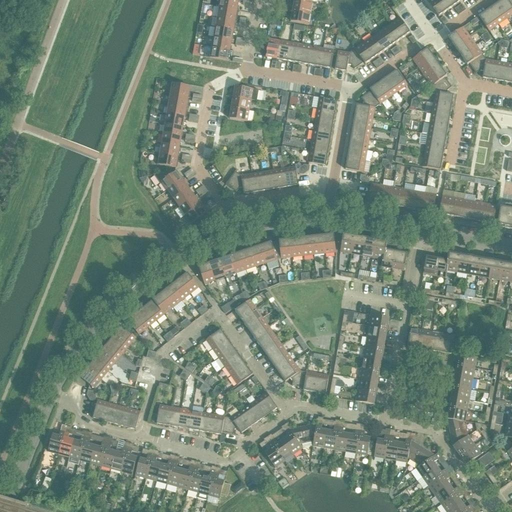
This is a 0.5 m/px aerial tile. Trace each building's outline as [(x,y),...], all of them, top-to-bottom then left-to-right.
[(237,11),(238,1),(233,0),(220,0),(219,8),(237,11)] [(310,14),(312,3),(294,0),(292,11),(310,14)] [(448,11),(440,0),(430,0),(428,2),(438,17),(448,11)] [(456,5),(452,0),(440,0),(448,11),(456,5)] [(511,6),(507,0),(501,0),(497,4),(507,19),(511,15),(511,6)] [(507,19),(497,4),(487,10),(498,25),(507,19)] [(235,21),(237,11),(219,8),(217,18),(235,21)] [(498,25),(487,10),(478,16),(489,32),(498,25)] [(308,25),(310,14),(292,11),(290,22),(308,25)] [(233,31),(235,21),(217,18),(215,28),(233,31)] [(410,33),(399,18),(390,24),(401,40),(410,33)] [(401,40),(390,24),(381,31),(392,46),(401,40)] [(454,47),(469,37),(463,27),(448,38),(454,47)] [(231,42),(233,31),(215,28),(213,39),(231,42)] [(392,46),(381,31),(373,37),(383,52),(392,46)] [(383,52),(373,37),(364,43),(374,58),(383,52)] [(460,56),(475,45),(469,37),(454,47),(460,56)] [(230,51),(231,42),(213,39),(212,48),(230,51)] [(276,59),(280,41),(269,39),(266,58),(276,59)] [(287,61),(291,43),(280,41),(276,59),(287,61)] [(298,63),(301,45),(291,43),(287,61),(298,63)] [(374,58),(364,43),(355,49),(364,62),(364,63),(365,65),(374,58)] [(309,65),(312,47),(301,45),(298,63),(309,65)] [(482,55),(481,54),(475,45),(460,56),(467,65),(469,64),(482,55)] [(319,67),(322,49),(312,47),(309,65),(319,67)] [(364,62),(355,49),(354,47),(352,48),(354,50),(349,53),(338,51),(334,70),(346,72),(347,65),(351,66),(354,70),(364,63),(364,62)] [(228,61),(230,51),(212,48),(210,58),(228,61)] [(330,69),(334,51),(322,49),(319,67),(330,69)] [(419,69),(434,58),(427,49),(412,59),(419,69)] [(493,80),(496,62),(486,60),(482,55),(485,54),(484,53),(481,54),(482,55),(469,64),(476,74),(480,71),(483,71),(482,78),(493,80)] [(440,67),(434,58),(419,69),(425,78),(440,67)] [(504,82),(507,64),(496,62),(493,80),(504,82)] [(429,88),(445,78),(446,76),(440,67),(425,78),(431,86),(429,88)] [(407,85),(397,70),(387,77),(398,92),(407,85)] [(398,92),(387,77),(379,83),(389,98),(398,92)] [(447,94),(447,90),(451,87),(445,78),(429,88),(430,89),(432,88),(435,92),(433,103),(451,107),(453,95),(447,94)] [(389,98),(379,83),(369,89),(371,91),(370,92),(379,105),(389,98)] [(188,98),(190,87),(172,84),(170,94),(188,98)] [(257,101),(259,90),(235,86),(233,97),(257,101)] [(374,108),(379,105),(370,92),(361,98),(364,103),(363,106),(356,105),(354,116),(373,119),(374,108)] [(186,107),(188,98),(170,94),(169,104),(186,107)] [(249,111),(251,100),(257,101),(233,97),(231,108),(249,111)] [(335,113),(337,101),(319,98),(317,110),(335,113)] [(450,117),(451,107),(433,103),(431,114),(450,117)] [(184,118),(186,107),(169,104),(167,115),(184,118)] [(247,122),(249,111),(231,108),(229,119),(247,122)] [(333,123),(335,113),(317,110),(315,120),(333,123)] [(448,128),(450,117),(431,114),(429,125),(448,128)] [(183,128),(184,118),(167,115),(165,125),(183,128)] [(371,130),(373,119),(354,116),(352,127),(371,130)] [(332,133),(333,123),(315,120),(313,130),(332,133)] [(181,138),(183,128),(165,125),(163,134),(181,138)] [(446,138),(448,128),(429,125),(428,135),(446,138)] [(369,140),(371,130),(352,127),(351,137),(369,140)] [(330,144),(332,133),(313,130),(311,141),(330,144)] [(179,147),(181,138),(163,134),(162,144),(179,147)] [(444,149),(446,138),(428,135),(426,146),(444,149)] [(367,151),(369,140),(351,137),(349,148),(367,151)] [(328,155),(330,144),(311,141),(310,151),(328,155)] [(177,158),(179,147),(162,144),(160,155),(177,158)] [(442,159),(444,149),(426,146),(424,156),(442,159)] [(347,158),(365,162),(367,151),(349,148),(347,158)] [(326,166),(328,155),(310,151),(308,163),(326,166)] [(176,168),(177,158),(160,155),(158,165),(176,168)] [(440,171),(442,159),(424,156),(422,167),(440,171)] [(363,173),(365,162),(347,158),(345,170),(363,173)] [(298,186),(296,174),(295,167),(283,169),(286,188),(298,186)] [(187,178),(194,173),(192,169),(184,175),(187,178)] [(286,188),(283,169),(273,171),(276,189),(286,188)] [(255,193),(252,175),(241,176),(236,173),(238,171),(236,170),(225,185),(236,192),(239,188),(243,188),(244,195),(255,193)] [(276,189),(273,171),(263,173),(266,191),(276,189)] [(168,191),(183,181),(176,172),(162,182),(168,191)] [(266,191),(263,173),(252,175),(255,193),(266,191)] [(174,199),(188,189),(183,181),(168,191),(174,199)] [(379,204),(382,186),(371,184),(368,202),(379,204)] [(198,194),(205,189),(203,186),(196,191),(198,194)] [(389,206),(393,188),(382,186),(379,204),(389,206)] [(400,208),(403,190),(393,188),(389,206),(400,208)] [(179,207),(194,197),(188,189),(174,199),(179,207)] [(200,197),(208,192),(205,189),(198,194),(200,197)] [(411,210),(414,192),(403,190),(400,208),(411,210)] [(422,212),(425,194),(414,192),(411,210),(422,212)] [(433,214),(436,196),(425,194),(422,212),(433,214)] [(185,216),(200,205),(194,197),(179,207),(185,216)] [(450,217),(453,199),(442,197),(439,215),(450,217)] [(460,219),(464,200),(453,199),(450,217),(460,219)] [(471,220),(474,202),(464,200),(460,219),(471,220)] [(482,222),(485,204),(474,202),(471,220),(482,222)] [(493,224),(496,206),(485,204),(482,222),(493,224)] [(191,224),(206,214),(200,205),(185,216),(191,224)] [(213,216),(221,211),(218,207),(211,213),(213,216)] [(511,208),(500,207),(497,225),(511,227),(511,208)] [(351,254),(354,236),(343,234),(340,252),(351,254)] [(336,253),(333,235),(322,236),(324,254),(336,253)] [(324,254),(322,236),(311,237),(314,255),(324,254)] [(362,256),(365,238),(354,236),(351,254),(362,256)] [(314,255),(311,237),(301,238),(303,257),(314,255)] [(303,257),(301,238),(290,240),(292,258),(303,257)] [(372,258),(375,240),(365,238),(362,256),(372,258)] [(292,258),(290,240),(279,241),(281,259),(292,258)] [(383,260),(385,249),(387,242),(375,240),(372,258),(382,260),(383,260)] [(277,260),(271,242),(260,246),(266,264),(277,260)] [(266,264),(260,246),(250,249),(256,267),(266,264)] [(256,267),(250,249),(240,253),(246,270),(256,267)] [(392,269),(396,251),(385,249),(383,260),(382,260),(381,267),(392,269)] [(404,271),(407,253),(396,251),(392,269),(404,271)] [(246,270),(240,253),(230,256),(235,274),(246,270)] [(456,273),(460,255),(448,253),(447,260),(448,260),(446,271),(456,273)] [(467,275),(470,257),(460,255),(456,273),(467,275)] [(235,274),(230,256),(219,260),(225,277),(235,274)] [(434,276),(437,258),(426,256),(423,274),(434,276)] [(478,277),(481,259),(470,257),(467,275),(478,277)] [(448,260),(447,260),(437,258),(434,276),(445,278),(446,271),(448,260)] [(489,279),(492,261),(481,259),(478,277),(489,279)] [(225,277),(219,260),(209,263),(215,281),(225,277)] [(499,281),(502,263),(492,261),(489,279),(499,281)] [(215,281),(209,263),(198,267),(204,285),(215,281)] [(510,282),(511,270),(511,264),(502,263),(499,281),(510,282)] [(199,288),(187,273),(178,280),(190,295),(199,288)] [(190,295),(178,280),(170,287),(181,301),(190,295)] [(181,301),(170,287),(161,294),(173,308),(181,301)] [(173,308),(161,294),(153,300),(164,315),(173,308)] [(164,315),(153,300),(144,307),(156,321),(164,315)] [(256,309),(250,300),(235,311),(241,320),(256,309)] [(156,321),(144,307),(134,315),(146,329),(156,321)] [(247,329),(262,318),(256,309),(241,320),(247,329)] [(146,329),(134,315),(127,321),(139,335),(146,329)] [(387,330),(389,319),(371,315),(369,327),(387,330)] [(254,338),(269,327),(262,318),(247,329),(254,338)] [(136,338),(122,326),(114,335),(129,347),(136,338)] [(260,346),(275,336),(269,327),(254,338),(260,346)] [(385,340),(387,330),(369,327),(367,337),(385,340)] [(418,349),(421,331),(410,329),(407,347),(418,349)] [(227,339),(221,330),(206,340),(212,350),(227,339)] [(429,351),(432,333),(421,331),(418,349),(429,351)] [(440,353),(443,335),(432,333),(429,351),(440,353)] [(129,347),(114,335),(108,343),(122,355),(129,347)] [(451,355),(454,337),(443,335),(440,353),(451,355)] [(266,355),(281,345),(275,336),(260,346),(266,355)] [(383,351),(385,340),(367,337),(365,348),(383,351)] [(218,358),(233,348),(227,339),(212,350),(218,358)] [(122,355),(108,343),(101,352),(115,363),(122,355)] [(272,364),(287,354),(281,345),(266,355),(272,364)] [(225,367),(240,357),(233,348),(218,358),(225,367)] [(381,362),(383,351),(365,348),(363,359),(381,362)] [(115,363),(101,352),(94,360),(108,372),(115,363)] [(293,363),(287,354),(272,364),(278,373),(293,363)] [(474,369),(476,357),(458,354),(456,365),(474,369)] [(231,376),(246,366),(240,357),(225,367),(231,376)] [(379,372),(381,362),(363,359),(361,369),(379,372)] [(108,372),(94,360),(87,368),(101,380),(108,372)] [(303,388),(307,370),(306,370),(305,372),(299,371),(293,363),(278,373),(285,382),(290,378),(292,381),(292,386),(303,388)] [(472,379),(474,369),(456,365),(454,376),(472,379)] [(237,385),(252,375),(246,366),(231,376),(237,385)] [(101,380),(87,368),(80,377),(94,389),(101,380)] [(377,383),(379,372),(361,369),(359,380),(377,383)] [(314,393),(317,374),(307,373),(308,370),(307,370),(303,388),(303,391),(314,393)] [(325,395),(328,376),(317,374),(314,393),(325,395)] [(470,390),(472,379),(454,376),(452,387),(470,390)] [(375,394),(377,383),(359,380),(357,390),(375,394)] [(469,401),(470,390),(452,387),(451,398),(469,401)] [(373,405),(375,394),(357,390),(355,402),(373,405)] [(277,408),(267,393),(257,400),(268,415),(277,408)] [(467,411),(469,401),(451,398),(449,408),(467,411)] [(268,415),(257,400),(249,406),(259,421),(268,415)] [(104,421),(108,404),(98,401),(93,418),(104,421)] [(114,424),(119,406),(108,404),(104,421),(114,424)] [(168,426),(171,408),(158,405),(154,424),(168,426)] [(124,427),(129,409),(119,406),(114,424),(124,427)] [(259,421),(249,406),(240,412),(250,427),(259,421)] [(178,428),(181,410),(171,408),(168,426),(178,428)] [(465,422),(467,411),(449,408),(447,419),(465,422)] [(135,430),(140,412),(129,409),(124,427),(135,430)] [(189,430),(192,411),(181,410),(178,428),(189,430)] [(199,432),(203,413),(192,411),(189,430),(199,432)] [(250,427),(240,412),(231,418),(225,417),(224,417),(221,433),(233,435),(234,430),(237,428),(241,434),(250,427)] [(210,433),(213,415),(203,413),(199,432),(210,433)] [(224,417),(225,417),(225,415),(224,415),(223,417),(213,415),(210,433),(221,435),(221,433),(224,417)] [(324,449),(327,431),(321,430),(323,418),(318,417),(316,424),(313,442),(312,447),(324,449)] [(468,436),(465,422),(447,419),(453,446),(468,436)] [(334,450),(339,421),(335,420),(333,432),(327,431),(324,449),(334,450)] [(345,452),(348,434),(342,433),(344,422),(339,421),(334,450),(345,452)] [(313,442),(316,424),(293,430),(288,422),(284,425),(299,445),(300,445),(313,442)] [(345,452),(356,454),(361,425),(356,424),(354,435),(348,434),(345,452)] [(58,455),(66,426),(62,425),(59,436),(53,435),(48,452),(58,455)] [(299,445),(284,425),(281,428),(287,437),(283,440),(293,455),(302,449),(300,445),(299,445)] [(367,456),(370,438),(364,437),(366,426),(361,425),(356,454),(367,456)] [(72,449),(74,440),(68,439),(71,428),(66,426),(58,455),(69,458),(72,449)] [(385,459),(390,430),(385,429),(383,441),(377,439),(376,442),(374,457),(385,459)] [(396,461),(399,443),(393,442),(395,431),(390,430),(385,459),(396,461)] [(80,461),(87,432),(83,431),(80,442),(74,440),(72,449),(69,458),(80,461)] [(90,464),(95,446),(89,445),(92,433),(87,432),(80,461),(90,464)] [(407,458),(411,434),(407,433),(405,444),(399,443),(396,461),(407,463),(408,459),(407,458)] [(293,455),(283,440),(278,444),(271,434),(267,437),(284,462),(293,455)] [(434,456),(414,443),(415,434),(411,434),(407,458),(408,459),(419,466),(434,456)] [(100,467),(108,438),(104,436),(100,448),(95,446),(90,464),(100,467)] [(474,445),(468,436),(453,446),(459,456),(474,445)] [(284,462),(267,437),(263,440),(270,449),(264,453),(275,468),(284,462)] [(111,469),(116,452),(110,450),(113,439),(108,438),(100,467),(111,469)] [(121,472),(129,444),(124,442),(121,453),(116,452),(111,469),(121,472)] [(132,475),(137,458),(131,456),(134,445),(129,444),(121,472),(132,475)] [(466,465),(481,455),(474,445),(459,456),(466,465)] [(146,479),(154,450),(149,449),(146,460),(140,458),(135,476),(146,479)] [(156,482),(161,464),(155,463),(158,452),(154,450),(146,479),(156,482)] [(422,478),(437,468),(434,463),(443,456),(440,452),(434,456),(419,466),(416,469),(422,478)] [(167,485),(175,456),(170,455),(167,466),(161,464),(156,482),(167,485)] [(177,488),(182,470),(176,468),(179,457),(175,456),(167,485),(177,488)] [(188,490),(195,462),(191,460),(188,472),(182,470),(177,488),(188,490)] [(198,493),(203,476),(197,474),(200,463),(195,462),(188,490),(198,493)] [(209,496),(216,467),(212,466),(208,477),(203,476),(198,493),(209,496)] [(428,487),(453,470),(450,466),(440,473),(437,468),(422,478),(428,487)] [(219,499),(224,482),(218,480),(221,469),(216,467),(209,496),(219,499)] [(434,496),(449,485),(446,480),(455,474),(453,470),(428,487),(434,496)] [(441,505),(465,488),(463,484),(453,490),(449,485),(434,496),(441,505)] [(445,511),(449,511),(462,503),(459,498),(468,492),(465,488),(441,505),(445,511)] [(468,511),(478,506),(475,502),(465,508),(462,503),(449,511),(468,511)]
